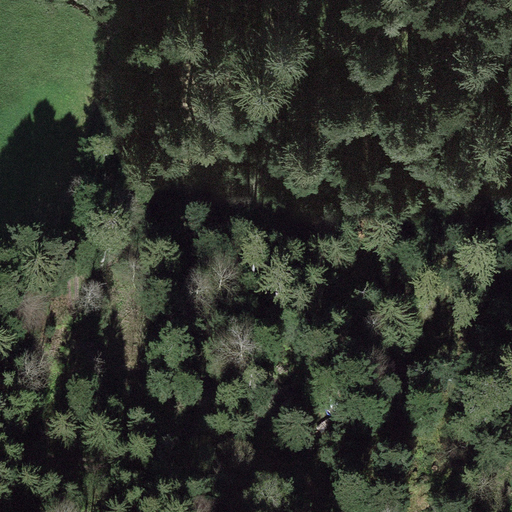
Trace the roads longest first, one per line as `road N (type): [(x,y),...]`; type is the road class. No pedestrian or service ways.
road 1 (track): [(84,0),(112,19),(119,38),(82,210),(76,268),(86,339),(117,371),(278,390),(291,402),(302,458),(332,511)]
road 2 (track): [(511,306),(430,388),(291,402),(110,454),(50,462),(0,445)]
